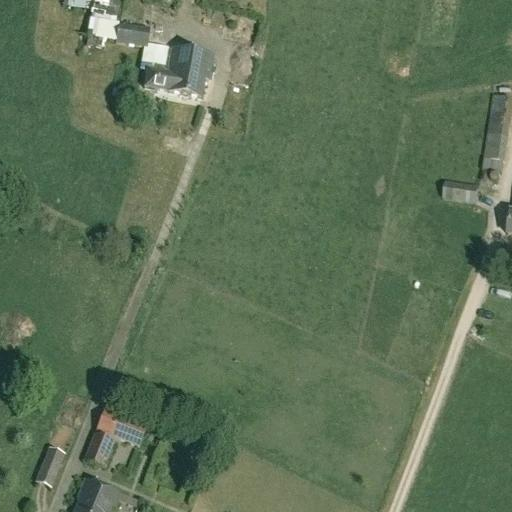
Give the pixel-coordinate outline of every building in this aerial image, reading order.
[(145,50),(147,32),(117,28),(115,45),(145,50)] [(171,52),(167,77),(149,73),(145,91),(201,102),(204,85),(208,86),(213,60),(171,52)] [(135,61),(118,62),(118,75),(136,74),(135,61)] [(502,177),(511,110),(511,101),(493,99),(482,173),(502,177)] [(442,202),(475,207),(478,189),(444,184),(442,202)] [(95,434),(137,450),(146,427),(104,410),(95,434)] [(93,436),(83,463),(104,471),(114,443),(93,436)] [(48,450),(34,485),(50,491),(64,456),(48,450)] [(75,511),(113,511),(119,499),(84,484),(76,503),(78,504),(75,511)]
